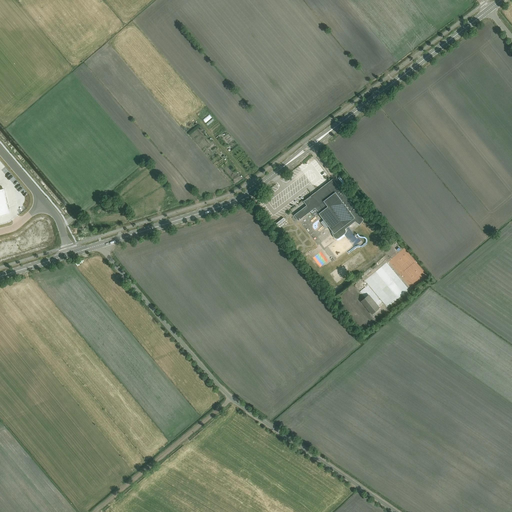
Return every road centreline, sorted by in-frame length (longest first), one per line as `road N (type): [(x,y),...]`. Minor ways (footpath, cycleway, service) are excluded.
road 1 (tertiary): [(101,243),(251,191),(488,10)]
road 2 (unclassified): [(396,511),(219,387),(101,243)]
road 3 (track): [(229,396),(94,511)]
